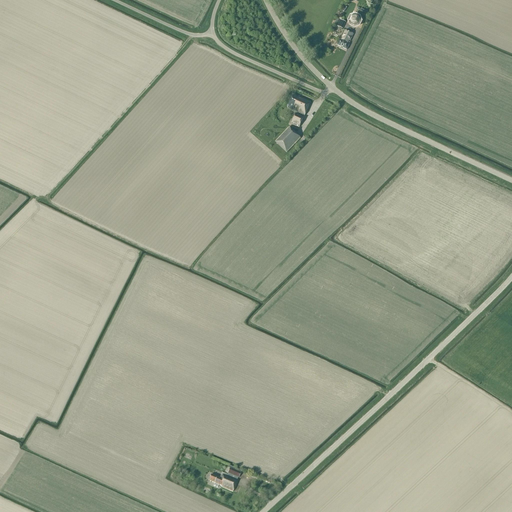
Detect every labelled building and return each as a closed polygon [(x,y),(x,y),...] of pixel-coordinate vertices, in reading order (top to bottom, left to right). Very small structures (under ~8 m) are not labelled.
[(359,18),(355,16),(351,18),(349,22),(351,26),(354,28),(359,27),(361,23),(359,18)] [(346,23),(341,20),(338,27),(342,29),(346,23)] [(339,40),(337,45),(347,50),(349,45),(348,44),(349,41),(350,42),(354,34),(345,30),(342,37),(343,38),(341,41),(339,40)] [(298,98),(293,96),(287,108),(301,115),(304,116),(311,103),(298,97),(298,98)] [(291,124),(299,128),(304,117),(304,116),(301,115),(300,116),(296,114),(291,124)] [(275,142),(287,153),(301,139),(289,128),(275,142)] [(230,469),(227,474),(239,478),(241,473),(230,469)] [(220,487),(233,492),(237,481),(223,475),(221,479),(211,475),(209,481),(221,486),(220,487)]
